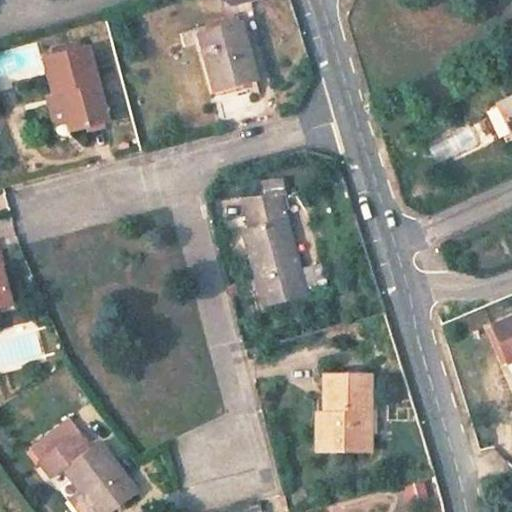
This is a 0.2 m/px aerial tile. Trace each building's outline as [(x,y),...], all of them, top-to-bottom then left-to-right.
[(241,12),(197,24),(217,92),(259,80),(241,12)] [(110,123),(88,49),(46,61),(56,97),(62,95),(72,134),(110,123)] [(511,98),(496,106),(510,137),(511,135),(511,98)] [(247,236),(267,306),(309,295),(290,226),(285,227),(278,198),(247,207),(254,234),(247,236)] [(0,307),(13,304),(0,256),(0,307)] [(511,316),(494,324),(509,360),(511,358),(511,316)] [(367,456),(368,381),(323,380),(322,405),(317,406),(317,456),(367,456)] [(56,477),(64,470),(97,511),(113,511),(136,496),(98,446),(90,451),(69,424),(35,449),(56,477)] [(422,481),(402,488),(407,504),(428,497),(422,481)]
